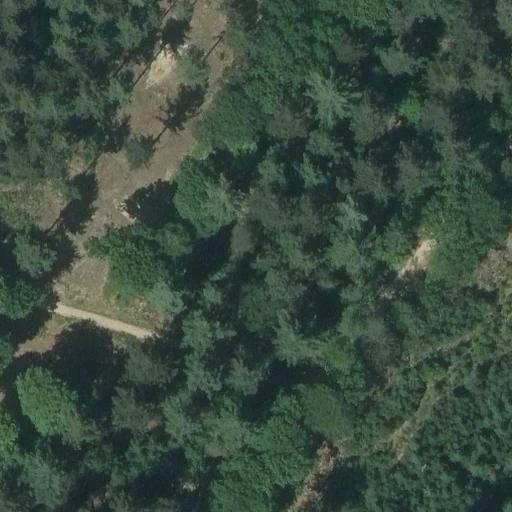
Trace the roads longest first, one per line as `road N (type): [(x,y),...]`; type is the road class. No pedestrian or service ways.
road 1 (track): [(305,388),(511,136)]
road 2 (track): [(305,388),(0,291)]
road 3 (track): [(511,80),(261,0)]
road 4 (track): [(207,511),(305,388)]
